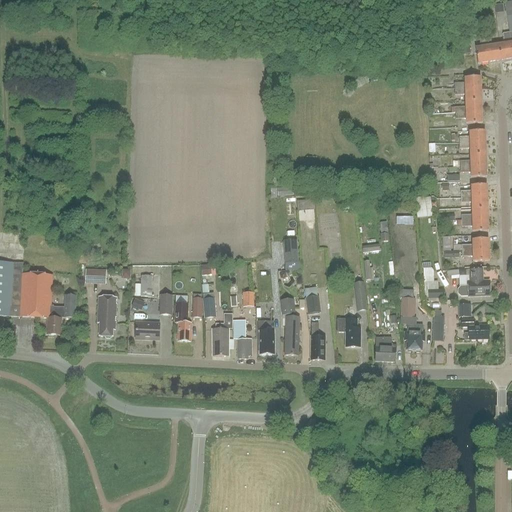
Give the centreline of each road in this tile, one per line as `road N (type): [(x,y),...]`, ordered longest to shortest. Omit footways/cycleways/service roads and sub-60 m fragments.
road 1 (residential): [(78,374),(95,358),(299,367)]
road 2 (residential): [(511,291),(502,105),(511,87)]
road 3 (tertiary): [(325,388),(349,372),(502,374)]
road 4 (tertiary): [(200,414),(303,413),(325,388)]
road 5 (tertiary): [(78,374),(132,410),(200,414)]
